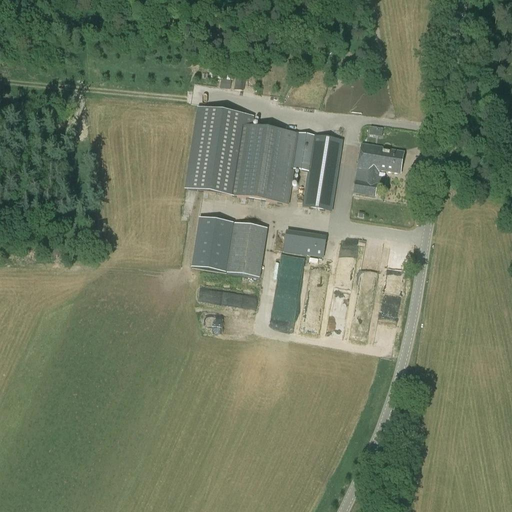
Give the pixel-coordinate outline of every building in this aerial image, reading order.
[(237,126),(252,128),(254,118),(200,110),(187,191),(226,197),(237,126)] [(314,138),(252,128),(237,126),(226,197),(288,206),(293,171),(309,173),(314,138)] [(371,127),(370,135),(382,138),(384,130),(371,127)] [(314,138),(309,173),(303,209),(330,213),(341,142),(314,138)] [(362,145),(361,147),(359,160),(402,166),(404,154),(383,150),(383,149),(362,145)] [(401,175),(402,166),(359,160),(353,195),(375,199),(380,172),(401,175)] [(226,275),(233,225),(200,220),(192,269),(226,275)] [(259,280),(267,230),(235,225),(227,275),(259,280)] [(326,239),(306,236),(304,256),(323,258),(326,239)] [(364,243),(362,285),(380,286),(382,244),(364,243)]
